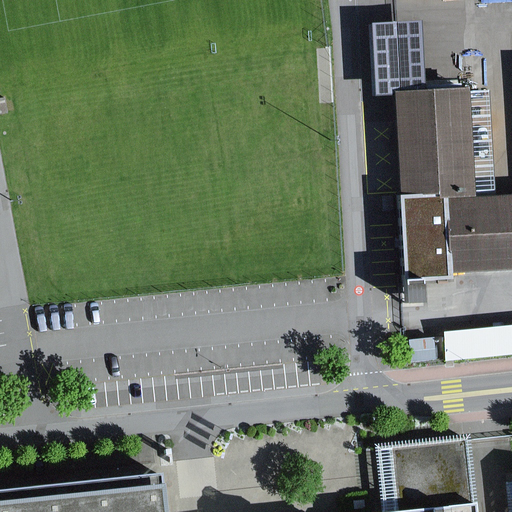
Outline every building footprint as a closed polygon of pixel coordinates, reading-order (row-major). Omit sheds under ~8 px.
[(475,80),(400,85),(406,191),(425,189),(431,273),(511,267),(511,182),(481,184),(475,80)] [(511,321),(444,325),(445,355),(511,351),(511,321)] [(474,511),(474,507),(461,508),(456,439),(360,445),(364,511),(474,511)] [(147,511),(144,475),(0,487),(0,511),(147,511)] [(511,511),(511,475),(499,477),(502,511),(511,511)]
